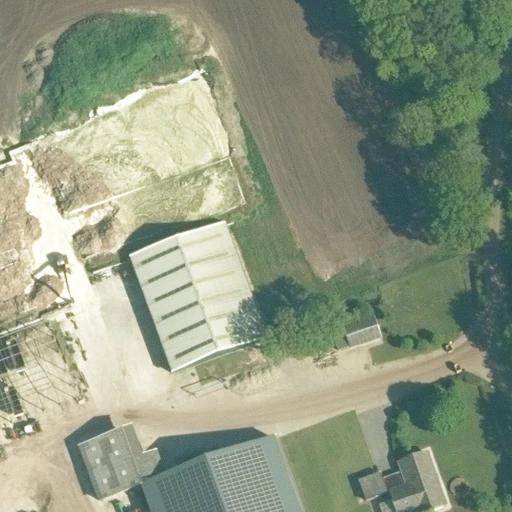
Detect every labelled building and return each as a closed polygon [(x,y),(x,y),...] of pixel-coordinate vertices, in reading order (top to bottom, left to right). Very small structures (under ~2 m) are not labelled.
[(226,227),(129,262),(171,377),(267,342),(226,227)] [(263,317),(285,312),(275,266),(253,271),(263,317)] [(374,319),(343,330),(351,352),(382,341),(374,319)] [(49,324),(0,341),(0,426),(76,398),(49,324)] [(131,430),(78,449),(97,503),(150,483),(131,430)] [(300,511),(275,441),(143,488),(143,489),(151,511),(300,511)] [(380,477),(359,485),(366,504),(389,495),(395,511),(438,511),(445,510),(426,458),(400,468),(403,476),(383,483),(380,477)]
